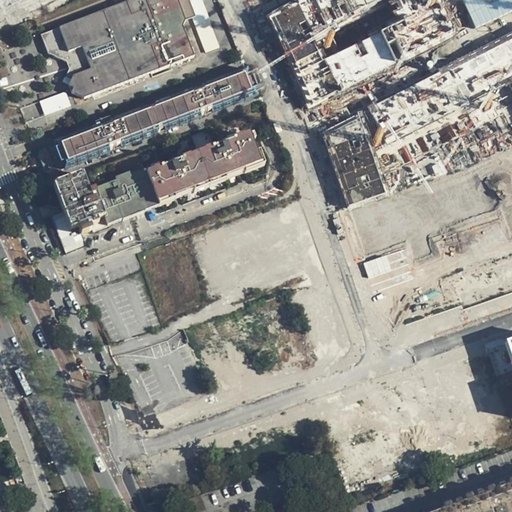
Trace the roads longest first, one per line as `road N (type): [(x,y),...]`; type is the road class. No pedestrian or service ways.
road 1 (unknown): [(87,357),(511,213)]
road 2 (unknown): [(0,143),(217,60),(231,43),(219,0)]
road 3 (primary): [(122,511),(0,250)]
road 4 (residential): [(511,25),(291,133)]
road 5 (primary): [(0,321),(88,511)]
